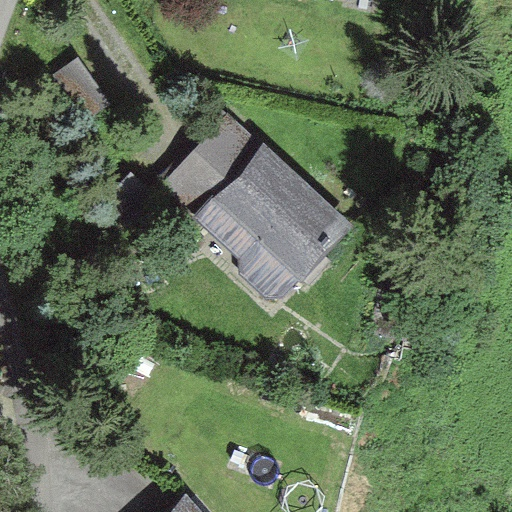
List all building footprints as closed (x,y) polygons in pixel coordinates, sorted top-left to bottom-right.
[(59,74),(88,114),(104,103),(75,62),(59,74)] [(321,253),(346,227),(262,149),(220,194),(186,163),(165,185),(199,216),(216,198),(259,238),(243,256),(243,270),(267,292),(281,292),(298,273),(309,282),(329,260),(321,253)] [(149,195),(132,178),(109,201),(127,218),(149,195)] [(371,332),(400,338),(411,281),(382,276),(371,332)] [(193,511),(184,502),(172,511),(193,511)]
